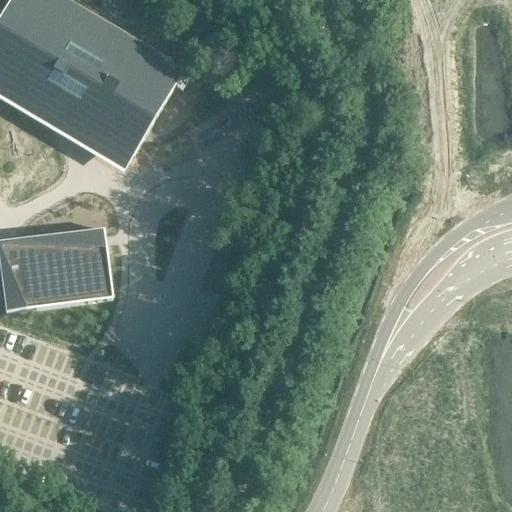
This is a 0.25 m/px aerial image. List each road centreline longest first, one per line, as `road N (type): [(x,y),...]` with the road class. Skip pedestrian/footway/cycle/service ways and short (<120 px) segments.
road 1 (tertiary): [(511,207),(455,234),(429,258),(398,300),(378,364)]
road 2 (tertiary): [(378,364),(458,285),(511,252)]
road 3 (tertiary): [(319,511),(378,364)]
